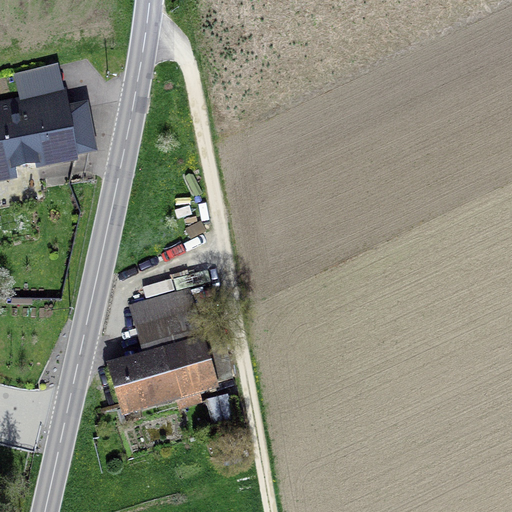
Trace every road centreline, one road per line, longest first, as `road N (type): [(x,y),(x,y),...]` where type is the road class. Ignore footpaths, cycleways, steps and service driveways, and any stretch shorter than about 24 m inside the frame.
road 1 (secondary): [(43,511),(149,0)]
road 2 (track): [(270,511),(191,74),(179,49),(145,31)]
